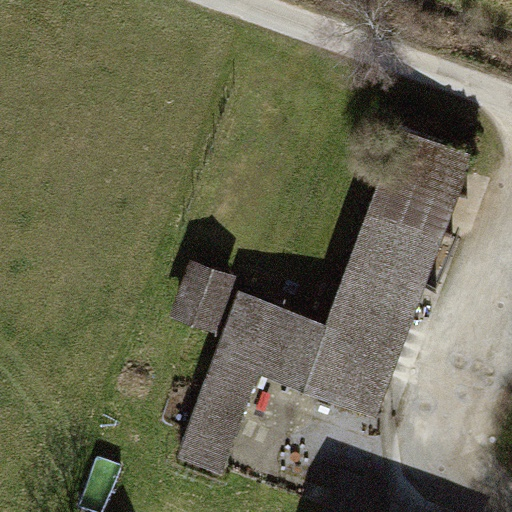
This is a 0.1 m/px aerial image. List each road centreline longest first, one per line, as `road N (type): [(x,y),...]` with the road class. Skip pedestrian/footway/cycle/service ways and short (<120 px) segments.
road 1 (track): [(511,239),(451,421),(451,478),(479,504),(503,511)]
road 2 (track): [(511,106),(222,0)]
